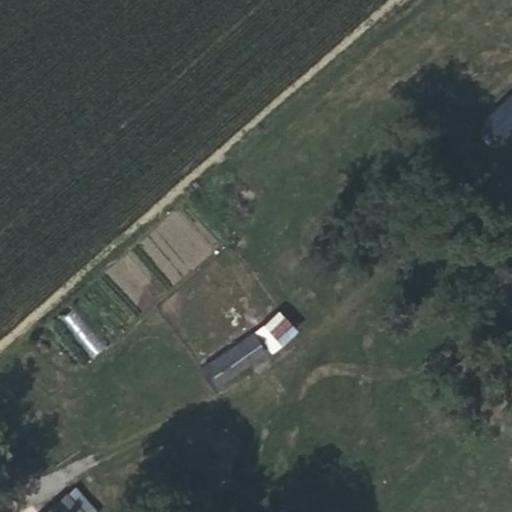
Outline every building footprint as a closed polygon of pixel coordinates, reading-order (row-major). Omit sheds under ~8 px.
[(480,114),(498,132),(511,117),(511,83),(480,114)] [(318,294),(275,332),(297,358),(341,320),(318,294)] [(74,303),(59,317),(91,355),(107,342),(74,303)] [(272,334),(221,361),(238,392),(290,364),(272,334)] [(100,511),(89,498),(72,511),(100,511)]
